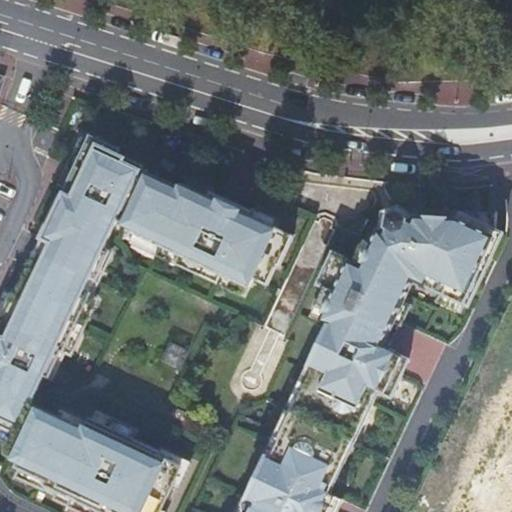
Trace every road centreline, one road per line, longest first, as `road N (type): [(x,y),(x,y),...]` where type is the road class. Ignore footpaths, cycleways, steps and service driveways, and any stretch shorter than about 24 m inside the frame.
road 1 (secondary): [(0,42),(298,142),(415,158),(511,154)]
road 2 (secondary): [(511,118),(426,124),(316,115),(0,14)]
